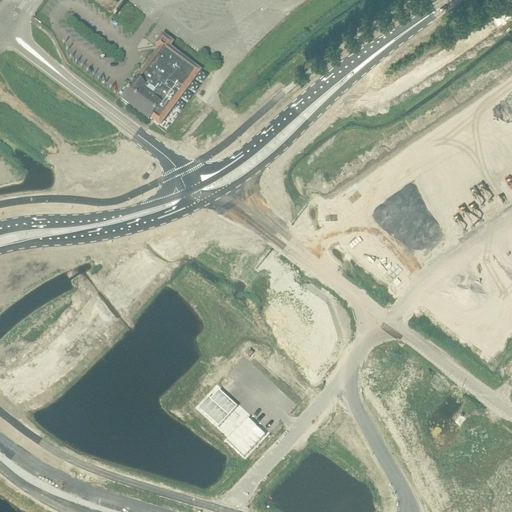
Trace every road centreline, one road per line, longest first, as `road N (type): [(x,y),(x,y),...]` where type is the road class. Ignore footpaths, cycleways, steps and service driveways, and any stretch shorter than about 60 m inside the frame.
road 1 (unclassified): [(511,96),(367,197),(304,256),(303,311),(340,382)]
road 2 (unclassified): [(1,27),(166,155),(189,191)]
road 3 (secondary): [(0,250),(109,235),(198,205)]
road 4 (secondary): [(189,191),(108,218),(0,233)]
road 5 (secondary): [(366,59),(218,176)]
road 6 (unclassified): [(160,511),(74,482),(0,435)]
road 7 (secondary): [(240,181),(366,59)]
road 8 (unclassified): [(415,511),(340,382)]
